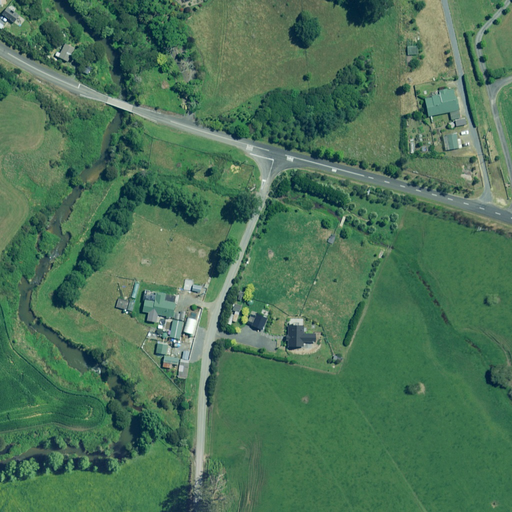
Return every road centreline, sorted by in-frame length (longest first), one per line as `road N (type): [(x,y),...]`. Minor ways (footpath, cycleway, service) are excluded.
road 1 (unclassified): [(198,511),(206,338),(276,152)]
road 2 (unclassified): [(276,152),(133,109),(0,48)]
road 3 (unclassified): [(511,216),(276,152)]
